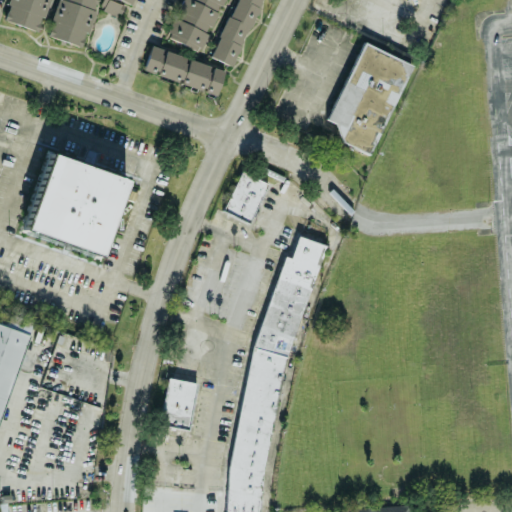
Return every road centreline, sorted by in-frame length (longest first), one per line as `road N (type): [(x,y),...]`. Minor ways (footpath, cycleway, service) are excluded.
road 1 (residential): [(505,215),(401,225),(364,220),(302,162),(0,53)]
road 2 (residential): [(294,0),(182,241),(139,394),(124,511)]
